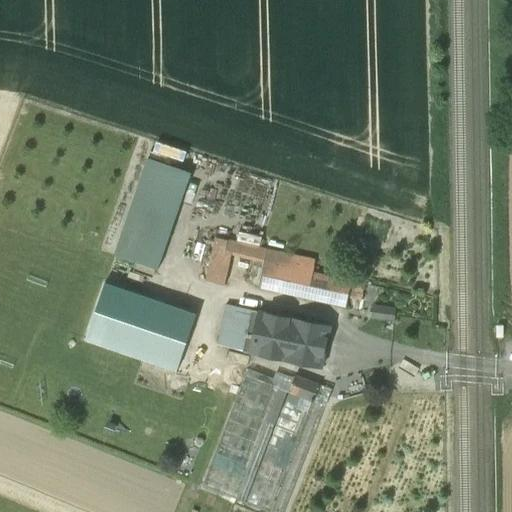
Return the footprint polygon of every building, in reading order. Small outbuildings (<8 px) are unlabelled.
[(115,256),(158,270),(191,174),(148,159),(115,256)] [(265,263),(267,251),(216,239),(206,283),(224,287),(231,255),(265,263)] [(315,261),(267,251),(265,263),(259,289),(346,308),(348,299),(352,283),(312,274),(315,261)] [(197,314),(105,283),(85,341),(177,372),(197,314)] [(352,283),(348,299),(361,302),(365,285),(352,283)] [(217,346),(253,354),(262,313),(226,305),(217,346)] [(284,361),(293,320),(262,313),(253,354),(284,361)] [(322,365),(330,328),(293,320),(284,361),(321,369),(322,365)] [(202,487),(266,511),(284,511),(332,390),(295,376),(293,382),(276,375),(272,385),(245,375),(202,487)]
